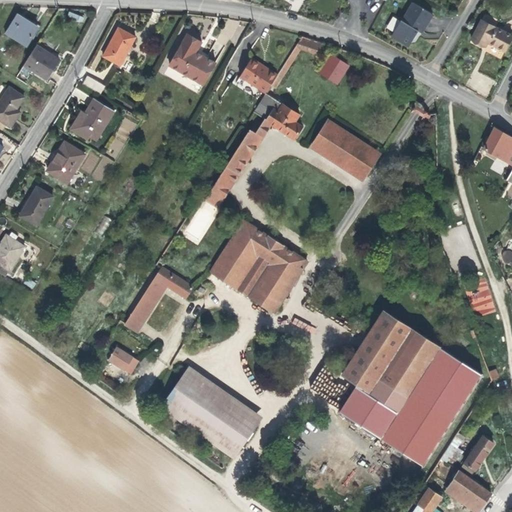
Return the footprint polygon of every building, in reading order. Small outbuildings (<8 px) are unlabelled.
[(410,2),(401,21),(392,16),(387,28),(393,31),(390,38),(414,49),(431,12),(410,2)] [(14,13),(2,32),(26,47),(38,28),(14,13)] [(476,20),(466,39),(479,45),(480,41),(489,46),(497,30),(476,20)] [(115,27),(99,55),(116,65),(132,36),(115,27)] [(497,30),(489,46),(501,52),(509,36),(497,30)] [(184,35),(167,67),(190,80),(203,58),(198,56),(197,58),(191,55),(198,43),(184,35)] [(245,131),(201,199),(213,207),(266,123),(291,138),(298,127),(291,122),(295,114),(268,96),(299,48),(319,54),(325,45),(299,37),(275,75),(263,93),(244,123),(251,128),(248,133),(245,131)] [(34,45),(23,64),(45,77),(56,58),(34,45)] [(329,55),(316,74),(334,85),(346,66),(329,55)] [(203,58),(190,80),(201,86),(213,64),(203,58)] [(248,58),(237,76),(263,93),(275,75),(263,67),(261,69),(256,66),(258,64),(248,58)] [(84,76),(80,82),(97,93),(101,87),(84,76)] [(8,89),(0,100),(0,122),(9,128),(19,112),(15,109),(22,98),(8,89)] [(80,111),(69,127),(85,137),(86,135),(92,139),(110,110),(90,98),(81,112),(80,111)] [(77,109),(65,128),(84,139),(85,137),(69,127),(80,111),(77,109)] [(123,117),(107,154),(119,159),(135,122),(123,117)] [(325,119),(306,149),(359,183),(379,154),(325,119)] [(511,139),(492,128),(481,150),(503,162),(511,146),(511,139)] [(62,140),(44,170),(63,182),(82,153),(62,140)] [(511,146),(503,162),(511,166),(511,171),(507,181),(511,183),(511,146)] [(101,179),(115,164),(107,157),(93,173),(101,179)] [(34,187),(16,216),(32,226),(50,197),(34,187)] [(240,222),(208,273),(271,314),(304,263),(240,222)] [(2,235),(0,239),(0,275),(2,277),(20,247),(2,235)] [(436,242),(426,245),(455,324),(466,320),(436,242)] [(511,250),(503,250),(503,261),(511,261),(511,250)] [(157,269),(121,324),(133,332),(163,286),(183,299),(189,289),(157,269)] [(23,284),(32,289),(36,283),(26,278),(23,284)] [(473,317),(496,312),(487,278),(464,284),(473,317)] [(381,312),(339,376),(394,411),(436,347),(381,312)] [(290,326),(311,338),(316,329),(295,317),(290,326)] [(114,348),(106,361),(127,375),(135,362),(114,348)] [(445,353),(403,416),(408,420),(450,356),(445,353)] [(450,356),(408,420),(410,421),(419,427),(413,436),(432,448),(438,439),(431,435),(473,371),(450,356)] [(186,366),(156,407),(229,460),(259,419),(186,366)] [(493,369),(485,371),(489,382),(496,379),(493,369)] [(410,421),(405,431),(413,436),(419,427),(410,421)] [(480,437),(459,466),(469,474),(491,444),(480,437)] [(456,472),(446,486),(478,509),(488,495),(456,472)] [(446,486),(442,492),(469,511),(476,511),(478,509),(446,486)] [(426,490),(411,511),(419,511),(420,511),(421,511),(427,511),(437,498),(426,490)]
